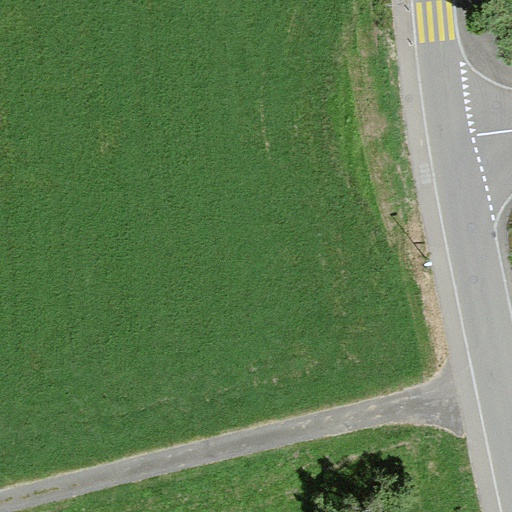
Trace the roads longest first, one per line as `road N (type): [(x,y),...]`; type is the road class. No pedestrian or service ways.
road 1 (track): [(0,495),(491,380)]
road 2 (tertiary): [(449,139),(511,480)]
road 3 (tertiary): [(435,0),(449,139)]
